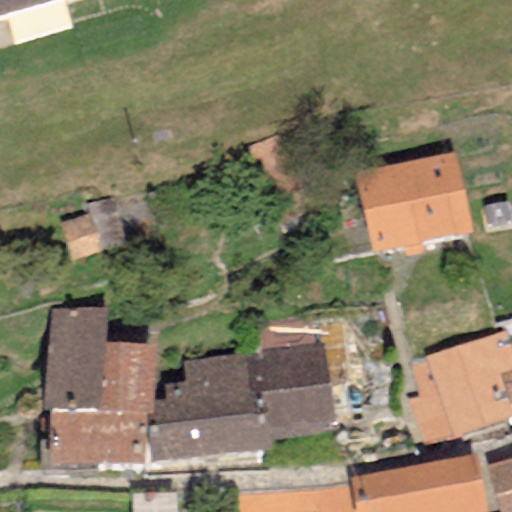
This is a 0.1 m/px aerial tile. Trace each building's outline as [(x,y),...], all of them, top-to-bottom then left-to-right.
[(0,0),(0,27),(99,0),(134,0),(136,4),(150,0),(0,0)] [(456,159),(355,178),(371,264),(472,245),(456,159)] [(85,221),(60,226),(68,263),(124,250),(112,200),(81,207),(85,221)] [(154,432),(154,405),(157,353),(107,353),(108,316),(50,314),(42,425),(52,425),(49,473),(144,478),(144,473),(146,432),(154,432)] [(416,400),(405,403),(419,454),(511,429),(507,413),(511,411),(511,364),(504,336),(406,362),(416,400)] [(263,406),(269,450),(335,441),(322,348),(244,359),(251,408),(263,406)] [(251,408),(244,359),(183,366),(184,389),(164,390),(166,406),(154,405),(154,432),(146,432),(144,473),(269,462),(269,450),(263,406),(251,408)] [(348,484),(353,511),(486,511),(478,462),(348,484)] [(511,511),(511,465),(486,474),(497,511),(511,511)] [(353,511),(348,484),(239,496),(238,511),(353,511)]
